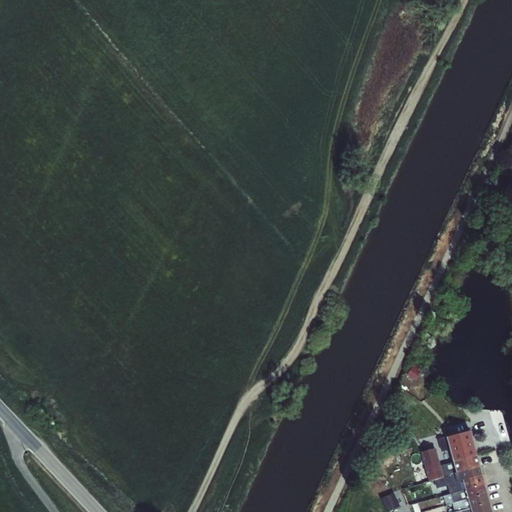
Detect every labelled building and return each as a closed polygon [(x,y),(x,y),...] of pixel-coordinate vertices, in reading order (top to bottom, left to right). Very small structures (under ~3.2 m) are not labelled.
[(406,374),(415,380),(422,371),(414,364),(406,374)] [(494,418),(491,418),(492,427),(504,424),(501,411),(493,413),(494,418)] [(447,437),(453,462),(475,454),(469,431),(447,437)] [(499,434),(492,435),(495,447),(502,445),(499,434)] [(418,469),(422,483),(443,478),(443,477),(440,465),(435,448),(420,452),(423,461),(424,467),(418,469)] [(456,472),(479,466),(475,454),(453,462),(456,472)] [(453,462),(440,465),(443,477),(451,475),(451,474),(456,472),(453,462)] [(443,477),(443,478),(446,485),(462,480),(481,475),(479,466),(456,472),(451,474),(451,475),(443,477)] [(484,484),(481,475),(462,480),(465,489),(484,484)] [(465,489),(462,480),(446,485),(440,486),(443,495),(465,489)] [(486,493),(484,484),(465,489),(467,498),(486,493)] [(436,497),(443,495),(440,486),(434,488),(436,497)] [(465,489),(443,495),(445,505),(451,503),(467,498),(465,489)] [(489,502),(486,493),(467,498),(470,507),(470,508),(489,502)] [(470,507),(467,498),(451,503),(454,511),(470,507)] [(471,511),(489,511),(491,511),(489,502),(470,508),(471,511)]
